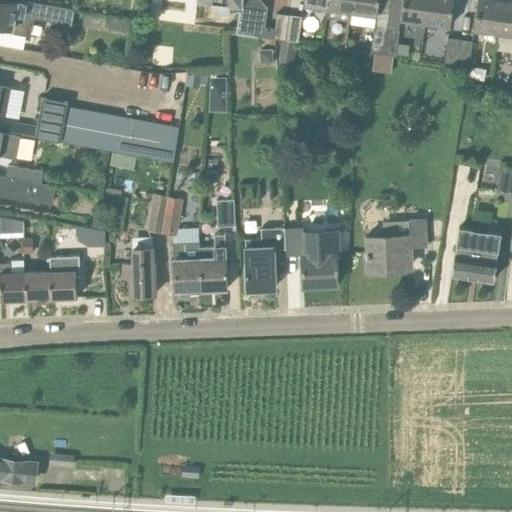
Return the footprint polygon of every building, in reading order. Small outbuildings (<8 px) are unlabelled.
[(0,0),(0,25),(12,28),(11,33),(25,36),(26,33),(31,34),(34,19),(71,26),(74,10),(27,1),(19,0),(0,0)] [(196,0),(196,1),(214,3),(216,14),(230,12),(240,9),(242,9),(243,0),(196,0)] [(243,0),(242,9),(240,9),(237,32),(264,37),(268,8),(260,0),(243,0)] [(329,0),(303,0),(302,5),(327,9),(328,9),(329,0)] [(326,18),(352,22),(353,12),(355,0),(329,0),(328,9),(327,9),(326,18)] [(355,0),(353,12),(377,15),(378,0),(355,0)] [(428,0),(402,0),(399,19),(425,22),(428,0)] [(428,0),(425,22),(449,26),(453,0),(428,0)] [(499,34),(503,1),(499,0),(478,0),(474,31),(499,34)] [(511,1),(503,1),(499,34),(511,35),(511,1)] [(288,15),(277,13),(275,28),(273,38),(283,39),(288,15)] [(296,41),(298,41),(302,17),(288,15),(283,39),(296,41)] [(129,33),(131,22),(110,19),(108,30),(129,33)] [(273,38),(275,28),(266,26),(264,37),(273,38)] [(374,28),(371,52),(375,52),(374,55),(384,56),(388,29),(374,28)] [(396,56),(399,31),(388,29),(384,56),(394,58),(394,56),(396,56)] [(444,63),(457,64),(460,39),(447,38),(444,63)] [(292,66),(296,41),(283,39),(279,64),(292,66)] [(469,66),(473,41),(460,39),(457,64),(469,66)] [(374,55),(372,71),(391,73),(394,58),(384,56),(374,55)] [(187,72),(185,86),(200,88),(201,84),(208,85),(209,71),(187,72)] [(227,78),(211,78),(210,94),(227,94),(227,78)] [(0,115),(3,117),(8,87),(0,85),(0,115)] [(61,141),(65,115),(68,103),(42,98),(35,136),(61,141)] [(146,130),(65,115),(61,141),(141,156),(146,130)] [(31,135),(33,121),(6,117),(4,131),(31,135)] [(19,138),(0,133),(0,156),(15,159),(19,138)] [(35,179),(37,170),(7,165),(6,174),(35,179)] [(2,196),(52,205),(56,185),(35,182),(35,179),(6,174),(6,176),(0,175),(0,190),(3,191),(2,196)] [(147,230),(161,233),(168,197),(154,195),(147,230)] [(172,197),(168,196),(168,197),(161,233),(176,236),(183,200),(172,198),(172,197)] [(235,226),(234,200),(217,201),(218,227),(235,226)] [(14,220),(0,217),(0,232),(14,232),(14,220)] [(410,236),(367,237),(368,271),(387,270),(387,266),(412,264),(411,245),(426,245),(425,222),(410,223),(410,236)] [(342,251),(341,226),(303,228),(305,253),(302,253),(303,286),(317,285),(317,283),(337,283),(336,251),(342,251)] [(247,288),(276,287),(274,250),(285,250),(284,227),(260,228),(261,247),(246,248),(247,288)] [(452,278),(494,284),(501,234),(487,231),(487,232),(473,230),(473,229),(459,227),(452,278)] [(106,230),(90,228),(91,245),(98,245),(99,246),(106,246),(106,230)] [(200,242),(198,242),(200,292),(214,292),(214,293),(215,293),(215,290),(227,289),(226,269),(231,268),(230,255),(227,255),(226,245),(225,246),(225,235),(215,236),(214,246),(213,246),(214,247),(200,248),(200,242)] [(131,274),(131,295),(155,294),(155,293),(157,293),(157,276),(155,276),(154,246),(153,246),(153,237),(137,237),(133,237),(133,247),(133,263),(125,263),(126,274),(131,274)] [(33,254),(32,239),(24,239),(24,254),(33,254)] [(188,293),(200,292),(198,242),(174,243),(173,258),(168,258),(169,272),(173,272),(175,291),(187,291),(187,295),(188,294),(188,293)] [(49,274),(50,299),(77,298),(76,272),(62,273),(62,263),(50,263),(50,274),(49,274)] [(22,275),(23,300),(50,299),(49,274),(37,274),(37,264),(24,264),(25,275),(22,275)] [(8,266),(0,266),(0,296),(0,301),(23,300),(22,275),(9,276),(8,266)] [(72,466),(73,455),(61,454),(60,465),(72,466)] [(23,480),(35,481),(36,464),(0,459),(0,477),(4,478),(11,479),(16,479),(16,480),(23,480)]
